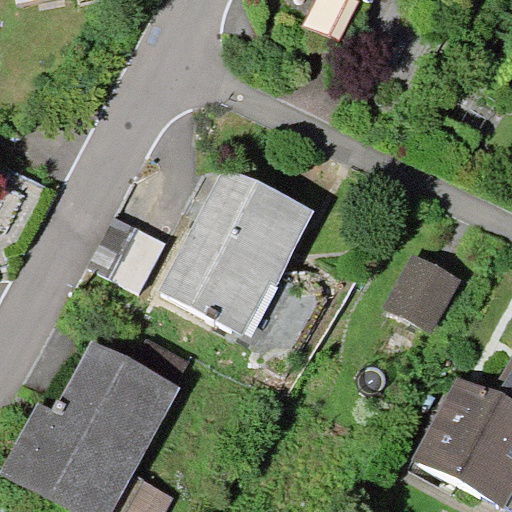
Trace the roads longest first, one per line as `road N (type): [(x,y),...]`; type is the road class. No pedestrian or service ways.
road 1 (residential): [(171,56),(511,218)]
road 2 (residential): [(0,369),(171,56)]
